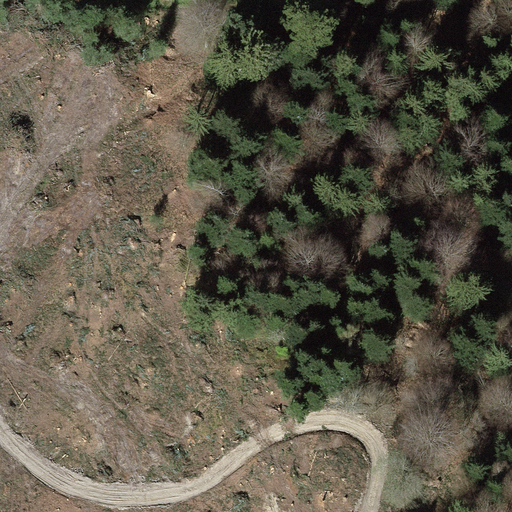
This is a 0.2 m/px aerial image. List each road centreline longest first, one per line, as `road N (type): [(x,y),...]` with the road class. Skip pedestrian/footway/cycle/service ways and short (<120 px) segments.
road 1 (track): [(368,511),(373,449),(344,425),(293,424),(200,484),(135,499),(94,497),(47,476),(0,432)]
road 2 (track): [(0,232),(45,165),(256,37),(302,0)]
